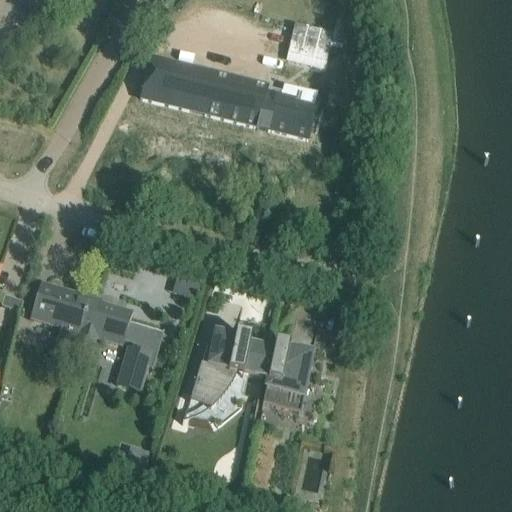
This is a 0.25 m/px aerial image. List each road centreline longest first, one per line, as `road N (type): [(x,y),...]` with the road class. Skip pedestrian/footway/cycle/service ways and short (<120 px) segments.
road 1 (residential): [(25,197),(148,238),(351,286)]
road 2 (residential): [(25,197),(139,0)]
